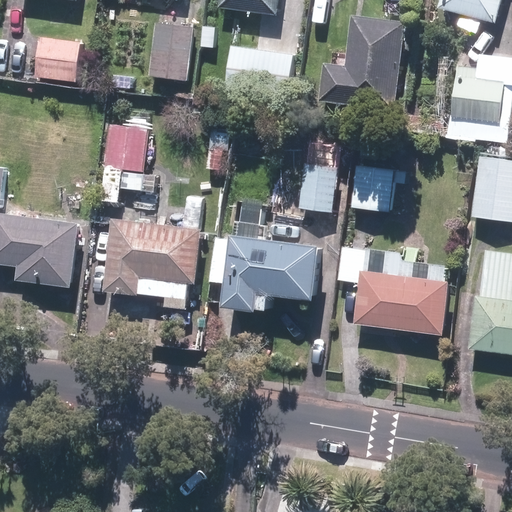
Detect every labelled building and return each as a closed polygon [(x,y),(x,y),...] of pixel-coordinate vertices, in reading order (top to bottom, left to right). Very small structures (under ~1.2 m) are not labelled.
[(229,0),(229,6),(283,14),(284,0),(229,0)] [(510,0),(448,0),(448,5),(505,21),(510,0)] [(414,20),(361,14),(356,64),(333,61),(329,99),(405,107),(414,20)] [(201,25),(163,21),(157,76),(195,81),(201,25)] [(88,41),(48,35),(42,73),(83,79),(88,41)] [(295,52),(236,44),(229,90),(294,100),(301,53),(295,52)] [(511,80),(466,74),(460,115),(507,121),(511,83),(511,80)] [(155,128),(117,123),(112,165),(150,170),(155,128)] [(236,136),(215,134),(211,169),(232,171),(236,136)] [(315,143),(309,206),(350,210),(356,147),(315,143)] [(511,162),(480,159),(474,222),(482,222),(511,225),(511,162)] [(405,170),(367,164),(361,206),(399,212),(405,170)] [(78,222),(0,211),(0,266),(16,268),(14,281),(69,288),(78,222)] [(212,225),(123,215),(114,289),(203,300),(212,225)] [(316,248),(228,237),(219,310),(229,311),(261,315),(263,296),(309,302),(316,248)] [(511,251),(497,249),(491,292),(485,291),(477,345),(511,349),(511,251)] [(364,267),(358,322),(449,332),(455,277),(364,267)]
